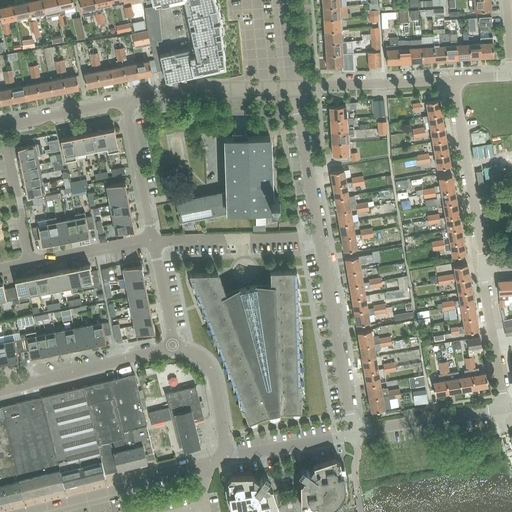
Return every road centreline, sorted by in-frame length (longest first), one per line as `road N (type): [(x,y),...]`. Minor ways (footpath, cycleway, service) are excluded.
road 1 (unclassified): [(28,511),(222,455)]
road 2 (unclassified): [(352,431),(318,235)]
road 3 (residential): [(482,267),(455,79)]
road 4 (unclassified): [(0,391),(173,347)]
road 5 (residential): [(152,240),(318,235)]
road 6 (residential): [(292,88),(455,79)]
road 7 (unclassified): [(352,431),(504,409)]
road 8 (residential): [(504,409),(482,267)]
road 9 (residential): [(152,240),(124,102)]
road 10 (unclassified): [(222,455),(352,431)]
road 11 (unclassified): [(222,455),(212,373),(173,347)]
road 12 (residential): [(0,127),(124,102)]
road 13 (residential): [(29,261),(152,240)]
road 14 (residential): [(0,148),(6,146),(29,261)]
